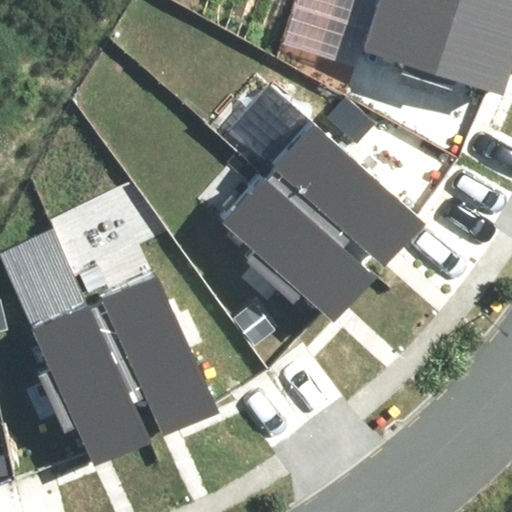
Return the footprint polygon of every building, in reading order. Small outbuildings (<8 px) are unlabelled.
[(500,74),(511,34),(511,17),(452,0),(374,0),(365,36),(500,74)] [(511,0),(452,0),(511,17),(511,0)] [(271,164),(343,231),(353,222),(383,250),(425,205),(315,103),(274,147),(281,153),(271,164)] [(299,274),(331,303),(373,258),(343,231),(271,164),(263,158),(221,203),(253,233),(246,240),(292,282),(299,274)] [(91,298),(131,389),(143,384),(159,422),(216,398),(157,261),(102,284),(105,293),(91,298)] [(74,410),(91,449),(147,425),(131,389),(91,298),(87,289),(30,314),(48,354),(38,358),(63,414),(74,410)]
